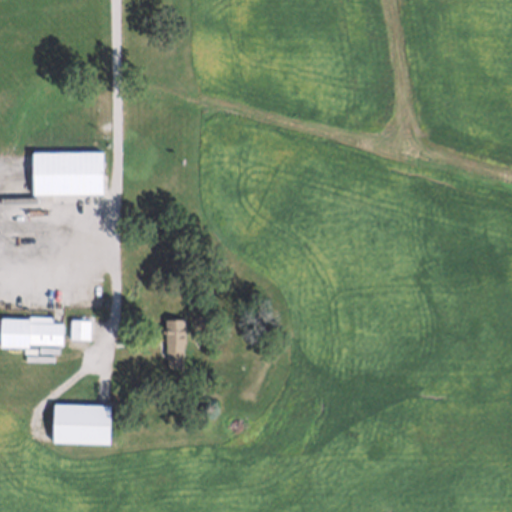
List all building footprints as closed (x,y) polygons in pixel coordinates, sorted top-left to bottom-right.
[(97,190),(30,190),(30,149),(97,148),(97,190)] [(0,318),(27,319),(27,315),(59,316),(58,344),(25,343),(25,346),(0,346),(0,318)] [(163,353),(163,317),(180,317),(180,353),(163,353)] [(67,319),(86,320),(86,339),(67,338),(67,319)] [(49,404),(105,405),(104,442),(48,441),(49,404)]
